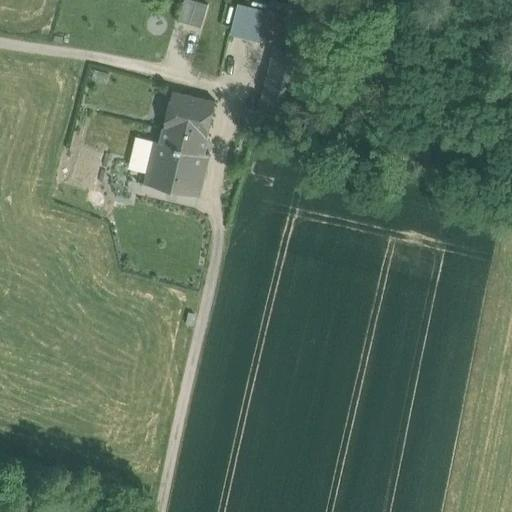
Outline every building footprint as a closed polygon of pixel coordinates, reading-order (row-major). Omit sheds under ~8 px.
[(206,28),(206,0),(183,0),(183,27),(206,28)] [(268,14),(238,6),(233,26),(263,34),(268,14)] [(310,35),(280,27),(276,41),(306,49),(310,35)] [(306,49),(276,41),(258,110),(288,118),(306,49)] [(217,103),(175,93),(166,128),(162,143),(204,153),(217,103)] [(258,110),(248,108),(245,118),(285,129),(288,118),(258,110)] [(166,128),(151,125),(147,140),(157,142),(162,143),(166,128)] [(162,143),(157,142),(147,184),(200,197),(210,155),(204,153),(162,143)]
